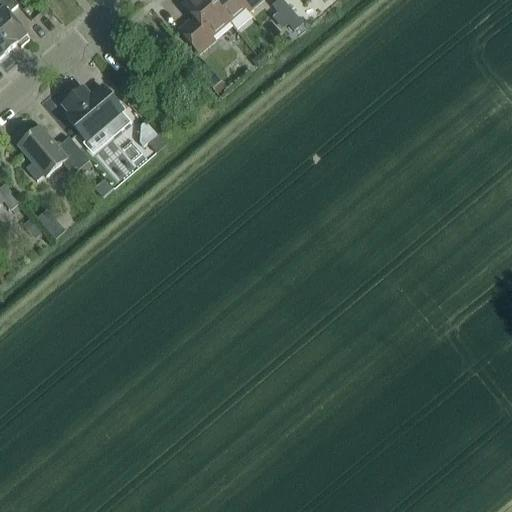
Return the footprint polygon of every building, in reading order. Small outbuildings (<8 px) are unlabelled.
[(28,36),(9,14),(18,6),(12,0),(0,0),(0,37),(11,51),(17,45),(20,49),(29,42),(26,38),(28,36)] [(199,55),(215,42),(212,38),(229,24),(208,0),(191,0),(183,7),(194,20),(180,32),(199,55)] [(208,0),(229,24),(246,9),(250,13),(264,0),(208,0)] [(0,37),(0,60),(11,51),(0,37)] [(213,90),(222,82),(205,62),(196,70),(213,90)] [(130,91),(138,84),(131,76),(123,83),(130,91)] [(116,103),(103,88),(91,99),(83,89),(63,106),(71,116),(66,119),(79,134),(86,143),(104,127),(114,138),(130,124),(121,113),(122,111),(116,103)] [(166,147),(157,137),(145,123),(141,127),(139,144),(143,149),(147,145),(156,155),(166,147)] [(54,145),(40,129),(18,147),(33,164),(26,170),(37,183),(44,177),(45,179),(62,165),(73,177),(89,163),(82,154),(69,139),(61,146),(60,144),(55,144),(54,145)] [(0,189),(0,202),(2,201),(11,212),(20,204),(5,186),(0,189)] [(34,241),(43,233),(31,219),(22,227),(34,241)]
